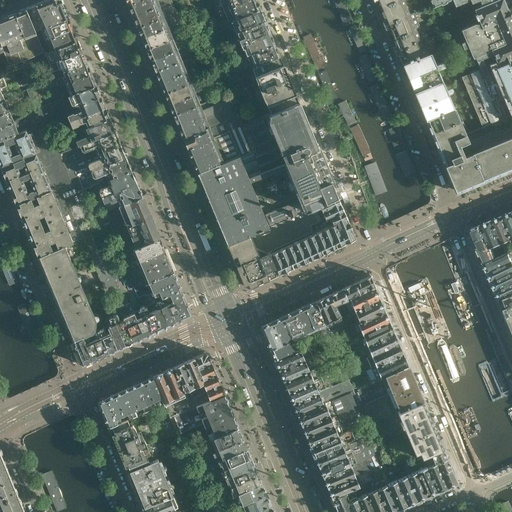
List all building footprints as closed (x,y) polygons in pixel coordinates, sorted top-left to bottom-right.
[(48,0),(15,14),(23,35),(28,47),(39,43),(35,32),(40,30),(46,27),(69,18),(61,0),(48,0)] [(178,23),(168,0),(140,0),(128,5),(141,38),(164,29),(178,23)] [(226,2),(231,14),(234,13),(236,19),(260,9),(256,0),(228,0),(229,1),(226,2)] [(287,0),(301,33),(310,29),(297,0),(287,0)] [(333,0),(344,26),(353,22),(344,0),(333,0)] [(416,30),(403,0),(399,0),(381,7),(394,39),(416,30)] [(511,20),(503,0),(494,0),(480,6),(473,9),(479,24),(476,25),(475,23),(460,30),(465,41),(461,43),(463,49),(467,47),(472,59),(487,52),(487,51),(490,50),(496,63),(465,77),(461,78),(481,127),(506,117),(499,100),(505,98),(511,114),(511,20)] [(260,9),(236,19),(228,22),(230,28),(236,26),(238,31),(249,27),(247,25),(254,22),(255,25),(265,21),(260,9)] [(15,14),(0,19),(0,43),(6,41),(7,43),(6,46),(9,55),(17,52),(24,49),(20,40),(17,39),(16,37),(23,35),(15,14)] [(202,26),(199,20),(197,16),(190,18),(194,29),(202,26)] [(46,27),(40,30),(45,41),(51,38),(73,29),(69,18),(46,27)] [(237,45),(270,33),(265,21),(255,25),(256,28),(250,30),(249,27),(238,31),(241,37),(235,39),(237,45)] [(356,24),(349,27),(359,54),(367,51),(356,24)] [(45,41),(49,52),(55,49),(78,40),(73,29),(51,38),(45,41)] [(168,40),(164,29),(141,38),(146,49),(168,40)] [(435,50),(429,36),(420,40),(416,30),(394,39),(401,55),(398,56),(402,64),(426,54),(435,50)] [(317,70),(327,65),(313,32),(303,37),(317,70)] [(173,51),(191,44),(186,33),(168,40),(146,49),(150,60),(173,51)] [(274,44),(271,37),(270,33),(237,45),(240,51),(245,49),(248,55),(274,44)] [(211,48),(209,43),(206,37),(199,40),(203,51),(211,48)] [(49,52),(48,52),(53,64),(57,62),(82,52),(78,40),(55,49),(49,52)] [(252,68),(279,56),(274,44),(248,55),(251,62),(245,64),(243,63),(232,68),(235,74),(250,68),(252,68)] [(177,62),(173,51),(150,60),(155,71),(177,62)] [(59,68),(51,71),(53,76),(87,63),(82,52),(57,62),(59,68)] [(358,57),(369,83),(378,79),(367,53),(358,57)] [(454,121),(426,54),(402,64),(430,131),(454,121)] [(182,73),(199,66),(194,55),(177,62),(155,71),(160,82),(182,73)] [(338,197),(298,101),(298,102),(298,101),(297,102),(294,94),(295,94),(291,86),(292,86),(286,72),(285,72),(282,64),(279,56),(252,68),(255,75),(254,76),(257,81),(256,81),(264,100),(267,105),(270,113),(243,124),(242,122),(239,124),(235,129),(226,132),(226,133),(217,137),(212,125),(199,130),(190,108),(173,115),(227,245),(270,227),(311,209),(319,206),(318,205),(338,197)] [(220,70),(215,59),(208,62),(212,73),(220,70)] [(32,60),(23,64),(27,73),(36,69),(32,60)] [(465,77),(459,62),(451,65),(457,80),(461,78),(465,77)] [(87,63),(53,76),(55,81),(64,77),(66,84),(92,74),(87,63)] [(223,79),(220,70),(212,73),(217,84),(225,81),(223,79)] [(317,73),(329,101),(338,97),(327,70),(317,73)] [(191,95),(187,84),(182,73),(160,82),(169,104),(191,95)] [(68,89),(60,93),(63,99),(70,96),(96,85),(92,74),(66,84),(68,89)] [(379,83),(370,87),(383,122),(393,118),(379,83)] [(96,85),(70,96),(73,103),(76,105),(78,105),(101,95),(100,94),(96,85)] [(0,88),(0,101),(5,100),(9,98),(7,93),(3,95),(0,88)] [(242,122),(238,113),(234,103),(239,101),(237,91),(235,90),(229,93),(196,106),(190,108),(199,130),(212,125),(217,137),(226,133),(226,132),(235,129),(239,124),(242,122)] [(53,115),(44,118),(46,122),(49,130),(58,127),(70,122),(105,107),(101,95),(78,105),(76,108),(78,112),(73,114),(73,112),(55,120),(53,115)] [(196,106),(191,95),(169,104),(173,115),(190,108),(196,106)] [(339,101),(331,105),(341,129),(349,125),(339,101)] [(48,105),(40,108),(41,111),(44,118),(53,115),(48,105)] [(105,107),(70,122),(73,128),(79,125),(78,124),(82,122),(85,128),(110,118),(105,107)] [(0,127),(0,140),(15,134),(36,126),(46,122),(41,110),(14,121),(5,125),(0,127)] [(6,112),(0,114),(0,127),(5,125),(14,121),(11,116),(8,117),(6,112)] [(511,168),(511,114),(506,117),(481,127),(463,135),(457,120),(454,121),(430,131),(455,192),(458,191),(511,168)] [(87,135),(77,139),(79,145),(115,131),(110,118),(85,128),(85,129),(87,135)] [(15,134),(0,140),(0,166),(1,168),(45,150),(56,145),(54,141),(49,130),(46,122),(36,126),(15,134)] [(397,126),(386,131),(394,150),(405,145),(397,126)] [(58,127),(49,130),(54,141),(62,138),(58,127)] [(342,131),(355,159),(364,154),(352,127),(342,131)] [(69,149),(59,153),(65,166),(121,144),(115,131),(79,145),(69,149)] [(62,138),(54,141),(56,145),(59,153),(69,149),(69,147),(67,148),(63,137),(62,138)] [(121,144),(65,166),(70,180),(126,157),(121,144)] [(45,150),(1,168),(16,205),(60,187),(71,183),(70,180),(65,166),(59,153),(56,145),(45,150)] [(405,149),(395,153),(404,176),(414,173),(405,149)] [(126,157),(70,180),(71,183),(76,193),(83,190),(102,182),(131,170),(126,157)] [(101,189),(99,192),(101,198),(137,183),(131,170),(102,182),(105,187),(101,189)] [(60,187),(16,205),(26,228),(38,256),(64,245),(83,238),(82,234),(77,223),(71,210),(81,206),(76,193),(71,183),(60,187)] [(137,183),(101,198),(107,211),(142,196),(137,183)] [(83,190),(76,193),(81,206),(89,203),(83,190)] [(107,211),(106,211),(110,222),(147,207),(142,196),(107,211)] [(344,212),(338,197),(318,205),(319,206),(311,209),(317,224),(330,218),(344,212)] [(147,207),(110,222),(115,233),(151,218),(147,207)] [(268,250),(312,230),(310,227),(317,224),(311,209),(270,227),(227,245),(244,285),(250,288),(278,274),(270,254),(268,250)] [(355,239),(344,212),(330,218),(334,226),(314,235),(322,254),(355,239)] [(511,237),(511,234),(504,215),(492,220),(501,242),(511,237)] [(151,218),(115,233),(116,236),(124,233),(125,231),(130,229),(134,237),(155,228),(151,218)] [(82,221),(77,223),(82,234),(89,231),(85,220),(82,221)] [(501,242),(492,220),(481,225),(489,247),(501,242)] [(489,247),(481,225),(470,229),(473,237),(474,237),(479,251),(489,247)] [(128,245),(121,248),(123,253),(133,249),(160,238),(155,228),(134,237),(137,244),(131,246),(128,245)] [(322,254),(314,235),(312,230),(268,250),(270,254),(284,248),(300,241),(308,261),(322,254)] [(89,231),(82,234),(83,238),(87,245),(94,242),(89,231)] [(160,238),(133,249),(137,260),(164,249),(160,238)] [(308,261),(300,241),(284,248),(293,268),(308,261)] [(94,242),(87,245),(90,252),(91,254),(98,252),(94,242)] [(64,245),(38,256),(53,294),(59,308),(73,341),(82,337),(94,332),(94,329),(95,320),(96,320),(97,320),(98,320),(98,319),(99,319),(99,318),(99,317),(99,316),(98,316),(98,315),(97,315),(97,314),(96,314),(94,314),(93,314),(82,288),(81,286),(79,281),(80,281),(80,280),(81,279),(81,278),(81,277),(80,277),(80,276),(79,276),(79,275),(78,275),(77,275),(76,275),(72,263),(70,261),(71,260),(68,255),(64,246),(64,245)] [(494,258),(489,247),(479,251),(484,261),(492,258),(492,259),(494,258)] [(293,268),(284,248),(270,254),(278,274),(293,268)] [(137,260),(123,266),(131,283),(126,285),(128,291),(133,289),(137,299),(147,295),(151,293),(178,282),(164,249),(137,260)] [(488,271),(511,259),(511,257),(511,256),(511,255),(511,249),(494,258),(492,259),(492,258),(484,261),(488,271)] [(98,252),(91,254),(95,265),(102,262),(98,252)] [(95,265),(95,266),(95,267),(96,267),(96,268),(97,269),(97,270),(98,272),(98,274),(99,275),(99,277),(100,278),(101,279),(102,280),(103,283),(103,284),(103,286),(104,287),(104,288),(105,289),(106,291),(107,293),(107,294),(107,295),(107,296),(108,297),(108,298),(109,298),(114,296),(118,307),(128,302),(124,292),(128,291),(126,285),(119,268),(114,257),(102,262),(95,265)] [(492,281),(511,271),(511,259),(488,271),(492,281)] [(496,290),(511,282),(511,271),(492,281),(496,290)] [(450,278),(463,309),(472,304),(459,274),(450,278)] [(374,285),(373,284),(374,283),(370,275),(364,278),(361,280),(360,280),(354,283),(358,292),(374,285)] [(178,282),(151,293),(151,295),(154,294),(155,296),(160,294),(161,297),(163,297),(165,299),(166,299),(167,300),(172,298),(173,302),(184,297),(178,282)] [(500,299),(511,293),(511,282),(496,290),(500,299)] [(340,301),(350,297),(358,292),(354,283),(330,294),(334,304),(335,304),(336,303),(340,312),(344,310),(340,301)] [(379,298),(378,294),(376,290),(374,286),(375,286),(374,285),(358,292),(350,297),(355,309),(379,298)] [(511,305),(511,293),(500,299),(504,309),(511,305)] [(340,314),(335,304),(334,304),(330,294),(323,297),(332,318),(340,314)] [(172,298),(167,300),(176,322),(190,316),(191,313),(184,297),(173,302),(172,298)] [(332,318),(323,297),(315,301),(324,322),(332,318)] [(385,310),(379,298),(355,309),(360,321),(385,310)] [(160,300),(158,301),(158,303),(168,326),(176,322),(167,300),(166,299),(165,299),(163,300),(162,301),(160,302),(160,300)] [(142,306),(140,307),(152,333),(168,326),(158,303),(156,304),(155,301),(150,303),(143,305),(144,307),(143,307),(142,306)] [(324,322),(315,301),(305,306),(315,330),(325,325),(324,322)] [(315,330),(305,306),(293,311),(303,335),(315,330)] [(139,310),(133,313),(143,337),(152,333),(140,307),(139,308),(139,310)] [(485,332),(476,307),(466,311),(475,335),(476,337),(478,339),(479,340),(480,340),(481,340),(482,340),(483,340),(484,339),(484,338),(485,337),(485,336),(485,334),(485,332)] [(108,318),(103,320),(108,332),(109,331),(117,349),(125,346),(112,316),(109,308),(105,310),(108,318)] [(360,334),(362,334),(389,321),(385,310),(360,321),(349,326),(353,333),(359,331),(360,334)] [(303,335),(293,311),(282,316),(291,336),(293,339),(303,335)] [(133,313),(123,317),(124,319),(133,342),(143,337),(133,313)] [(117,314),(112,316),(125,346),(133,342),(124,319),(120,321),(117,314)] [(291,336),(282,316),(271,321),(278,338),(279,339),(281,344),(289,341),(288,338),(291,336)] [(278,338),(271,321),(261,326),(270,349),(281,344),(279,339),(278,338)] [(367,345),(394,332),(389,321),(362,334),(367,345)] [(102,329),(99,330),(108,353),(117,349),(109,331),(108,332),(106,333),(103,328),(102,329)] [(425,332),(439,360),(448,356),(434,328),(425,332)] [(94,332),(82,337),(92,361),(108,353),(99,330),(94,332)] [(371,355),(398,343),(394,332),(367,345),(371,355)] [(82,337),(73,341),(79,356),(82,363),(83,365),(85,364),(92,361),(82,337)] [(275,359),(298,349),(295,342),(290,344),(289,341),(281,344),(270,349),(275,359)] [(335,347),(334,346),(332,341),(322,346),(324,351),(335,347)] [(376,365),(403,354),(398,343),(371,355),(366,357),(371,367),(376,365)] [(305,360),(300,348),(298,349),(275,359),(280,371),(305,360)] [(216,373),(208,354),(204,352),(193,357),(202,379),(216,373)] [(380,376),(407,365),(403,354),(376,365),(380,376)] [(204,382),(202,379),(193,357),(182,362),(193,387),(203,383),(204,382)] [(318,392),(305,360),(280,371),(293,403),(318,392)] [(185,391),(193,387),(182,362),(151,377),(162,402),(172,398),(174,402),(164,407),(168,418),(189,409),(186,401),(189,400),(185,391)] [(486,366),(498,396),(507,393),(495,362),(486,366)] [(355,375),(350,364),(343,367),(348,378),(355,375)] [(407,365),(380,376),(352,389),(358,401),(367,421),(368,425),(372,423),(396,412),(422,400),(407,365)] [(220,384),(216,373),(202,379),(204,382),(203,383),(206,390),(220,384)] [(162,402),(151,377),(144,380),(153,401),(157,399),(158,404),(162,402)] [(367,421),(358,401),(352,389),(349,379),(343,381),(321,391),(318,392),(293,403),(311,445),(338,434),(367,421)] [(153,401),(144,380),(136,384),(147,409),(151,407),(150,403),(153,401)] [(147,409),(136,384),(129,387),(137,408),(141,406),(143,410),(147,409)] [(225,394),(220,384),(206,390),(210,400),(225,394)] [(137,408),(129,387),(122,391),(132,416),(136,415),(134,410),(137,408)] [(132,416),(122,391),(113,394),(122,414),(126,413),(128,418),(132,416)] [(122,414),(113,394),(106,398),(116,423),(121,421),(118,416),(122,414)] [(203,423),(231,410),(225,394),(210,400),(189,409),(168,418),(175,435),(185,431),(203,423)] [(501,399),(500,400),(511,429),(511,406),(508,397),(507,396),(506,396),(505,396),(504,396),(503,396),(502,397),(501,398),(501,399)] [(116,423),(106,398),(100,401),(99,403),(108,426),(116,423)] [(433,427),(422,400),(396,412),(401,423),(399,423),(400,427),(403,426),(416,460),(432,453),(442,449),(433,427)] [(238,427),(231,410),(203,423),(205,427),(211,424),(214,432),(208,434),(210,439),(213,438),(238,427)] [(147,445),(144,440),(141,441),(140,440),(142,439),(142,438),(142,437),(138,431),(136,432),(134,428),(131,429),(127,419),(121,421),(116,423),(108,426),(127,471),(149,462),(143,447),(147,445)] [(475,453),(486,449),(475,421),(465,425),(475,453)] [(384,451),(372,423),(368,425),(376,442),(380,452),(380,453),(384,451)] [(219,449),(243,438),(238,427),(213,438),(210,439),(205,441),(208,448),(197,453),(194,446),(192,447),(182,451),(188,464),(212,454),(219,451),(219,450),(219,449)] [(192,447),(185,431),(175,435),(182,451),(192,447)] [(315,456),(342,444),(338,434),(311,445),(315,456)] [(222,458),(247,448),(243,438),(219,449),(219,450),(219,451),(212,454),(214,457),(221,454),(222,458)] [(380,452),(376,442),(364,447),(368,457),(380,452)] [(346,455),(350,453),(346,443),(342,444),(315,456),(319,466),(346,455)] [(226,467),(250,456),(247,448),(222,458),(217,461),(219,465),(224,463),(226,467)] [(447,458),(443,449),(442,449),(432,453),(436,463),(447,458)] [(0,511),(24,511),(1,454),(0,452),(0,511)] [(384,462),(380,454),(376,456),(379,464),(384,462)] [(324,476),(351,464),(346,455),(319,466),(324,476)] [(224,478),(254,465),(250,456),(226,467),(228,471),(222,473),(224,478)] [(158,458),(149,462),(127,471),(142,508),(169,496),(173,494),(158,458)] [(328,487),(355,476),(371,469),(367,458),(351,464),(324,476),(328,487)] [(457,483),(451,468),(447,458),(436,463),(428,466),(438,491),(440,490),(440,491),(440,490),(444,489),(444,488),(446,488),(447,488),(447,487),(450,486),(454,484),(457,483)] [(234,484),(258,474),(254,465),(224,478),(226,482),(231,480),(234,484)] [(438,491),(428,466),(418,471),(428,496),(437,491),(437,492),(438,491)] [(41,475),(57,511),(61,511),(68,509),(51,471),(41,475)] [(428,496),(418,471),(408,475),(418,500),(428,496)] [(232,496),(234,495),(261,483),(258,474),(234,484),(235,488),(229,490),(232,496)] [(373,479),(371,474),(363,477),(365,483),(373,479)] [(418,500),(408,475),(397,480),(408,505),(418,500)] [(346,491),(359,485),(355,476),(328,487),(332,497),(346,491)] [(408,505),(397,480),(387,484),(398,509),(408,505)] [(242,504),(266,493),(261,483),(234,495),(238,505),(242,504)] [(391,511),(398,509),(387,484),(378,489),(387,511),(391,511)] [(387,511),(378,489),(367,493),(375,511),(387,511)] [(350,501),(346,491),(332,497),(337,507),(347,502),(350,501)] [(245,511),(250,511),(270,503),(266,493),(242,504),(245,511)] [(375,511),(367,493),(357,498),(363,511),(375,511)] [(163,511),(174,508),(169,496),(142,508),(143,511),(163,511)] [(363,511),(357,498),(350,501),(347,502),(351,511),(363,511)] [(511,511),(511,506),(509,500),(501,503),(504,511),(511,511)] [(351,511),(347,502),(337,507),(338,511),(351,511)] [(273,511),(270,503),(250,511),(273,511)]
